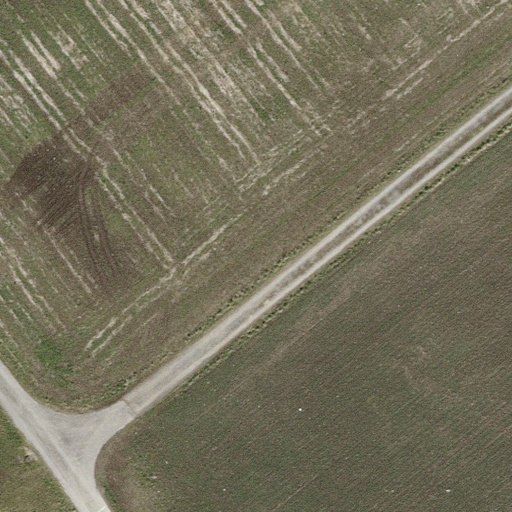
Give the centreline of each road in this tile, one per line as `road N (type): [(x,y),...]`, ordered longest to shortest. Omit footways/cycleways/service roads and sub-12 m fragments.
road 1 (track): [(511,102),(76,451),(117,511)]
road 2 (track): [(76,451),(0,358)]
